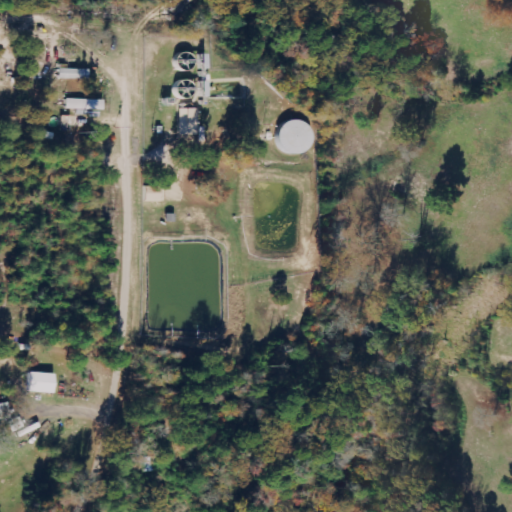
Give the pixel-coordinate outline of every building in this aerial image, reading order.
[(57,79),(88,80),(88,70),(58,70),(57,79)] [(102,101),(65,100),(65,110),(75,110),(75,115),(102,116),(102,101)] [(197,110),(180,110),(179,136),(197,137),(197,110)] [(308,154),(308,123),(278,123),(278,154),(308,154)] [(159,187),(144,188),(144,203),(159,202),(159,187)] [(52,374),(28,373),(27,392),(52,393),(52,374)]
